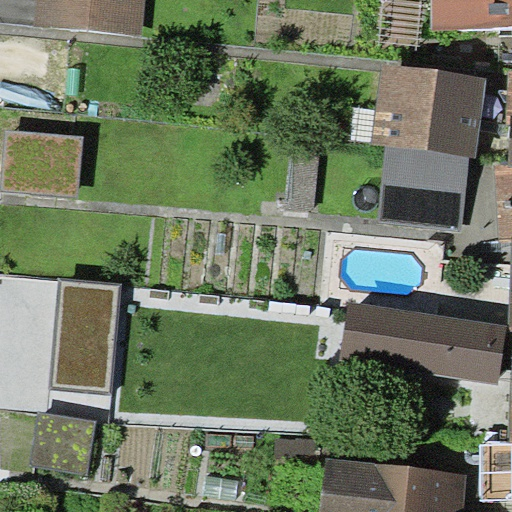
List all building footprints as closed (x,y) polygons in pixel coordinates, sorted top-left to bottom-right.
[(144,0),(37,0),(35,25),(142,35),(144,0)] [(511,0),(431,0),(431,30),(511,26),(511,0)] [(374,145),(386,146),(470,156),(476,156),(485,75),(383,63),(374,145)] [(80,138),(6,132),(1,190),(76,196),(80,138)] [(462,231),(470,156),(386,146),(378,222),(462,231)] [(315,210),(320,151),(289,149),(285,208),(315,210)] [(511,161),(508,161),(495,160),(498,239),(511,240),(511,239),(511,161)] [(119,284),(59,278),(49,389),(109,394),(119,284)] [(509,324),(350,299),(341,359),(499,384),(508,328),(509,324)] [(96,420),(39,411),(31,467),(88,475),(96,420)] [(480,501),(511,499),(511,442),(510,443),(480,444),(480,501)] [(462,511),(467,473),(326,456),(319,511),(462,511)]
